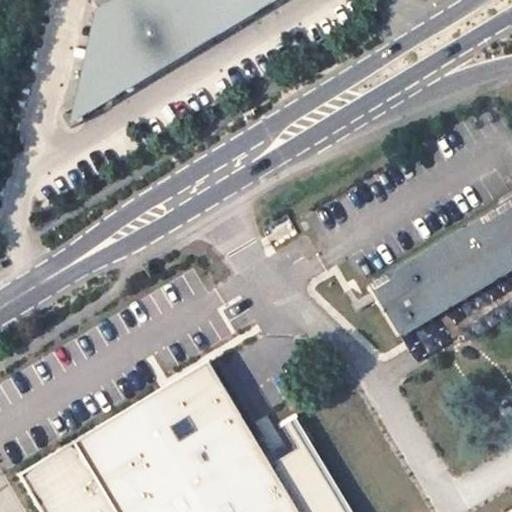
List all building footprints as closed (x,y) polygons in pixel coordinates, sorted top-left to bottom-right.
[(122,0),(99,14),(72,127),(283,0),(122,0)] [(511,200),(400,267),(383,278),(367,287),(398,338),(511,270),(511,200)] [(383,278),(400,267),(392,255),(376,265),(383,278)] [(100,413),(95,415),(102,427),(18,478),(38,511),(296,511),(220,384),(208,364),(138,406),(129,392),(99,410),(100,413)] [(330,511),(245,370),(220,384),(296,511),(330,511)]
